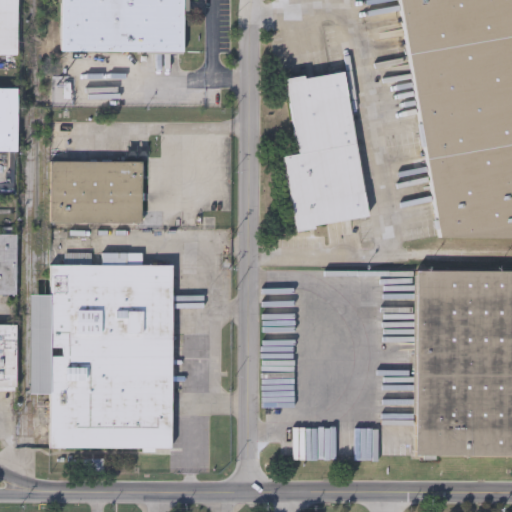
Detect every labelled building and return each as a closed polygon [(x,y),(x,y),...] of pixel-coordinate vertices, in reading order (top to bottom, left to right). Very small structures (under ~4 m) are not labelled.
[(0,0),(16,0),(16,56),(0,56),(0,0)] [(61,0),(184,0),(184,53),(61,52),(61,0)] [(511,238),(438,237),(397,0),(511,0),(511,238)] [(366,218),(295,229),(284,157),(297,155),(286,81),(344,72),(366,218)] [(0,152),(0,89),(17,89),(16,152),(0,152)] [(141,162),(141,224),(50,224),(50,162),(141,162)] [(16,295),(0,295),(0,235),(16,235),(16,295)] [(171,266),(171,449),(49,449),(49,394),(30,394),(31,295),(49,295),(50,265),(171,266)] [(511,456),(412,456),(413,272),(511,272),(511,456)] [(0,324),(16,325),(16,388),(0,387),(0,324)]
